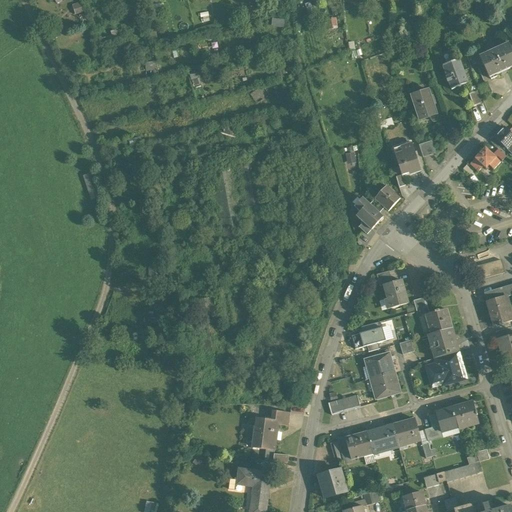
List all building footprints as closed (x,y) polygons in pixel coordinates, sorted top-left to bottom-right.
[(82,3),(72,5),(75,15),(84,13),(82,3)] [(511,51),(508,44),(479,57),(489,79),(511,68),(511,51)] [(459,60),(442,66),(447,78),(446,78),(447,83),(448,83),(451,91),(457,89),(458,91),(464,89),(463,87),(468,85),(459,60)] [(487,84),(478,88),(479,91),(482,99),(492,93),(487,84)] [(437,115),(428,91),(427,91),(420,94),(420,93),(411,97),(419,121),(437,115)] [(479,91),(469,95),(473,107),(484,103),(482,99),(479,91)] [(511,144),(511,135),(504,128),(503,129),(502,129),(502,128),(499,131),(500,131),(500,132),(494,138),(507,150),(510,147),(511,144)] [(431,142),(419,146),(423,158),(435,154),(431,142)] [(412,144),(393,150),(402,176),(420,170),(412,144)] [(500,163),(485,149),(470,165),(478,172),(483,167),(486,170),(489,166),(494,170),(500,163)] [(346,155),(347,164),(355,163),(354,154),(346,155)] [(402,176),(396,178),(399,189),(406,187),(402,176)] [(386,187),(375,200),(384,209),(388,212),(400,199),(386,187)] [(370,205),(362,198),(354,208),(360,213),(356,217),(363,224),(371,231),(383,217),(379,214),(370,205)] [(384,209),(375,200),(370,205),(379,214),(384,209)] [(371,231),(363,224),(359,228),(367,235),(371,231)] [(500,260),(476,268),(479,281),(504,273),(500,260)] [(389,272),(376,276),(380,287),(384,286),(392,284),(389,272)] [(392,284),(384,286),(390,309),(408,304),(401,281),(392,284)] [(511,285),(484,293),(487,303),(504,298),(511,295),(511,285)] [(425,298),(413,302),(416,312),(428,309),(425,298)] [(504,298),(487,303),(490,313),(489,314),(491,318),(494,326),(499,325),(502,324),(511,321),(511,315),(511,312),(508,312),(504,298)] [(435,313),(425,316),(431,335),(451,329),(446,310),(439,312),(439,311),(435,312),(435,313)] [(378,323),(361,328),(363,334),(380,329),(378,323)] [(363,334),(360,335),(363,348),(367,347),(378,344),(386,342),(382,329),(380,329),(363,334)] [(431,335),(428,336),(435,359),(458,352),(451,329),(431,335)] [(355,350),(363,348),(360,335),(352,337),(355,350)] [(511,335),(496,340),(504,367),(511,364),(511,335)] [(400,344),(403,355),(414,351),(411,341),(400,344)] [(378,344),(367,347),(368,353),(380,350),(378,344)] [(458,352),(435,359),(436,365),(432,366),(430,369),(429,372),(430,376),(434,378),(436,386),(450,383),(450,384),(466,379),(464,374),(463,373),(462,372),(461,371),(460,367),(460,365),(461,364),(461,362),(458,352)] [(389,354),(364,361),(367,370),(370,369),(373,379),(395,373),(389,354)] [(395,373),(373,379),(376,391),(373,392),(376,400),(400,393),(395,373)] [(329,394),(331,401),(338,399),(336,393),(329,394)] [(357,396),(343,400),(346,412),(361,408),(357,396)] [(343,400),(336,402),(339,414),(346,412),(343,400)] [(336,402),(328,404),(332,416),(339,414),(336,402)] [(473,403),(452,409),(458,428),(458,430),(478,424),(476,416),(477,415),(476,413),(475,413),(473,403)] [(452,409),(436,414),(441,433),(451,430),(450,428),(456,426),(457,428),(458,428),(452,409)] [(272,422),(257,420),(256,427),(259,430),(256,449),(267,451),(274,452),(278,426),(280,413),(273,412),(272,422)] [(290,414),(280,413),(278,426),(289,427),(290,414)] [(399,448),(421,442),(422,442),(419,432),(415,419),(393,426),(399,448)] [(399,449),(399,448),(393,426),(367,433),(372,452),(373,456),(399,449)] [(432,428),(424,431),(428,442),(435,440),(432,428)] [(432,457),(428,442),(424,431),(419,432),(422,442),(421,442),(426,459),(432,457)] [(367,433),(352,438),(345,439),(345,440),(349,452),(351,461),(364,457),(363,455),(372,452),(367,433)] [(345,440),(338,441),(338,442),(342,454),(349,452),(345,440)] [(338,442),(333,444),(338,461),(343,459),(342,454),(338,442)] [(486,450),(476,453),(476,456),(479,463),(480,462),(489,460),(486,450)] [(274,452),(267,451),(265,463),(272,463),(273,463),(274,455),(274,452)] [(288,457),(274,455),(273,463),(284,464),(288,465),(288,457)] [(476,456),(467,459),(469,466),(479,463),(476,456)] [(469,466),(444,473),(446,481),(447,484),(483,473),(480,462),(479,463),(469,466)] [(273,463),(272,463),(272,472),(283,473),(284,464),(273,463)] [(272,474),(238,469),(237,480),(235,480),(235,481),(230,481),(229,491),(235,491),(236,483),(253,485),(249,511),(266,511),(267,510),(265,509),(268,488),(270,488),(272,474)] [(347,493),(340,471),(318,477),(325,499),(347,493)] [(444,473),(436,475),(439,484),(446,481),(444,473)] [(439,484),(436,475),(424,478),(427,488),(439,485),(439,484)] [(376,492),(371,494),(374,504),(379,503),(376,492)] [(421,492),(403,498),(407,511),(408,511),(425,506),(421,492)] [(371,494),(363,496),(365,500),(366,506),(367,506),(374,504),(371,494)] [(456,498),(444,501),(446,511),(448,511),(454,510),(459,509),(456,498)] [(351,504),(351,505),(353,510),(363,507),(366,506),(365,500),(351,504)] [(147,502),(144,511),(157,511),(159,506),(147,502)]
